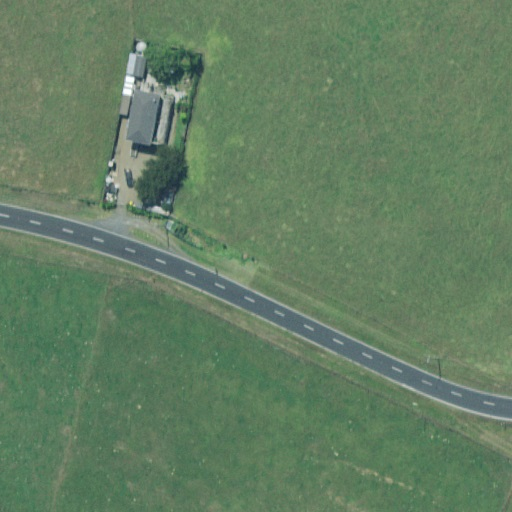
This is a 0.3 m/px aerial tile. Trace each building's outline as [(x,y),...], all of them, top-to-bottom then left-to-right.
[(142,55),(135,54),(131,74),(138,76),(142,55)] [(150,57),(143,56),(140,77),(147,78),(150,57)] [(127,95),(135,96),(138,78),(130,77),(127,95)] [(168,96),(145,92),(136,142),(159,146),(160,144),(168,145),(176,97),(168,96)] [(135,96),(127,95),(124,116),(132,117),(135,96)]
